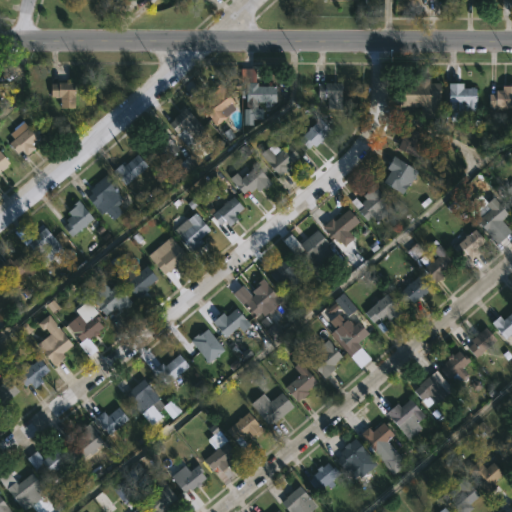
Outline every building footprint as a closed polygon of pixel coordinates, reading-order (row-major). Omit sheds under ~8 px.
[(254,69),(254,81),(256,81),(256,85),(274,85),(274,101),(254,101),(254,106),(250,106),(250,108),(243,108),(243,91),(244,91),(244,82),(240,82),(240,68),(254,68),(254,69)] [(425,78),(425,82),(436,83),(436,100),(426,100),(426,105),(393,105),(393,82),(413,82),(413,78),(425,78)] [(338,82),(338,109),(324,108),(324,103),(315,103),(315,83),(338,82)] [(78,83),(77,108),(62,108),(63,97),(53,97),(53,83),(78,83)] [(459,83),(459,88),(467,88),(467,86),(473,88),(472,111),(444,110),(445,83),(459,83)] [(511,107),(493,107),(486,107),(486,94),(491,94),(491,90),(498,90),(498,85),(505,85),(505,83),(511,83),(511,107)] [(217,85),(230,102),(220,110),(225,116),(212,126),(203,114),(199,117),(183,96),(194,88),(201,97),(217,85)] [(199,127),(196,129),(201,135),(194,141),(181,127),(174,134),(165,124),(170,119),(169,118),(181,107),(199,127)] [(315,118),(328,130),(312,147),(309,144),(305,148),(295,139),(305,130),(304,129),(306,126),(307,127),(315,118)] [(24,120),(30,128),(33,125),(43,137),(34,145),(37,148),(28,155),(24,150),(19,154),(11,143),(16,139),(12,134),(17,130),(15,128),(24,120)] [(418,133),(415,142),(423,145),(418,158),(394,149),(399,133),(401,134),(404,127),(418,133)] [(177,151),(155,169),(140,150),(162,132),(177,151)] [(285,144),(296,157),(285,166),(287,168),(276,177),(258,152),(264,147),(265,148),(270,145),(273,146),(277,150),(285,144)] [(9,166),(0,173),(0,150),(1,150),(12,163),(9,165),(9,166)] [(148,166),(125,185),(112,171),(121,164),(123,166),(138,154),(148,166)] [(415,171),(406,186),(405,185),(400,192),(380,181),(386,171),(382,168),(389,156),(415,171)] [(252,165),(268,183),(261,189),(259,188),(255,191),(253,189),(249,193),(246,190),(241,195),(223,174),(230,168),(237,179),(252,165)] [(119,206),(124,212),(115,220),(108,211),(103,215),(89,197),(94,193),(91,190),(96,186),(95,185),(108,174),(120,188),(118,191),(123,197),(120,199),(123,203),(119,206)] [(386,202),(381,207),(389,216),(377,226),(371,219),(365,224),(347,202),(352,197),(357,202),(361,199),(359,196),(364,192),(362,190),(370,184),(386,202)] [(234,219),(225,227),(221,221),(218,224),(209,214),(230,196),(239,207),(230,215),(234,219)] [(487,235),(471,215),(483,205),(482,204),(491,197),(504,214),(495,222),(498,226),(487,235)] [(96,219),(73,237),(64,226),(70,222),(67,219),(72,215),(70,212),(74,209),(71,206),(79,199),(96,219)] [(344,209),(356,221),(345,231),(351,238),(340,247),(334,240),(332,242),(328,238),(327,240),(322,235),(324,234),(318,227),(328,218),(331,221),(344,209)] [(191,249),(188,252),(175,236),(188,225),(183,219),(192,212),(206,230),(196,238),(200,243),(191,249)] [(53,257),(46,264),(29,244),(47,228),(64,247),(53,257)] [(313,229),(325,242),(327,240),(336,251),(309,275),(300,264),(302,262),(293,252),(290,255),(280,243),(289,235),(296,244),(313,229)] [(470,230),(481,242),(473,248),(476,252),(463,263),(449,247),(462,235),(463,236),(470,230)] [(431,240),(451,263),(441,272),(443,274),(431,284),(420,270),(423,267),(416,259),(421,255),(427,262),(435,256),(426,244),(431,240)] [(172,244),(184,257),(167,271),(164,268),(159,273),(150,262),(162,250),(163,252),(172,244)] [(24,253),(39,271),(31,278),(26,272),(13,282),(0,266),(11,257),(14,261),(24,253)] [(299,277),(289,286),(282,278),(275,284),(266,274),(271,270),(270,268),(282,257),(299,277)] [(144,266),(155,279),(145,287),(147,290),(144,292),(152,301),(144,308),(119,278),(132,267),(136,272),(144,266)] [(416,275),(427,288),(423,291),(425,293),(418,299),(417,297),(409,304),(406,301),(403,304),(396,297),(400,293),(398,291),(406,282),(407,284),(416,275)] [(258,278),(275,297),(268,303),(271,306),(265,312),(262,308),(252,317),(240,303),(238,305),(229,294),(239,285),(248,296),(250,294),(247,291),(252,287),(250,285),(258,278)] [(119,284),(134,303),(123,311),(119,306),(112,311),(110,308),(105,312),(98,304),(110,292),(108,291),(119,284)] [(382,294),(398,312),(391,319),(389,317),(385,320),(382,317),(376,322),(374,320),(370,323),(361,313),(372,303),(371,301),(374,299),(375,300),(382,294)] [(240,316),(247,324),(239,332),(234,327),(221,339),(206,323),(218,312),(222,317),(232,308),(240,316)] [(510,311),(511,313),(511,330),(501,340),(487,323),(495,316),(499,320),(510,311)] [(102,334),(96,338),(95,336),(91,339),(100,350),(90,358),(79,344),(83,342),(74,331),(98,312),(104,320),(102,322),(106,327),(100,332),(102,334)] [(358,367),(347,356),(350,354),(336,338),(354,321),(364,333),(354,343),(368,358),(358,367)] [(489,343),(474,357),(465,347),(469,344),(466,340),(482,326),(493,340),(489,343)] [(63,362),(57,367),(43,351),(57,339),(53,334),(61,327),(75,344),(64,354),(68,358),(63,362)] [(201,328),(211,339),(196,353),(199,356),(192,361),(180,348),(185,344),(180,339),(188,331),(192,335),(201,328)] [(323,375),(320,378),(302,358),(323,340),(338,357),(328,365),(331,369),(323,375)] [(454,349),(466,361),(460,367),(467,374),(459,382),(458,380),(455,383),(449,377),(445,380),(437,370),(440,367),(439,365),(445,359),(443,357),(447,353),(449,355),(454,349)] [(175,354),(186,367),(165,385),(152,369),(160,362),(163,365),(175,354)] [(46,382),(35,390),(31,384),(28,387),(20,376),(42,359),(52,371),(43,378),(46,382)] [(297,400),(293,403),(281,388),(296,375),(290,367),(296,362),(313,382),(303,391),(304,393),(297,400)] [(436,370),(451,387),(435,402),(428,394),(426,395),(432,401),(426,407),(411,390),(428,373),(429,374),(436,370)] [(156,401),(159,404),(167,398),(179,412),(172,417),(163,406),(155,412),(158,416),(149,424),(124,393),(141,377),(159,399),(156,401)] [(4,407),(0,410),(0,386),(10,378),(22,392),(4,407)] [(279,393),(291,407),(272,423),(269,420),(264,424),(247,404),(260,393),(268,402),(279,393)] [(405,399),(420,416),(413,422),(418,429),(405,440),(382,412),(392,403),(396,407),(405,399)] [(116,406),(126,419),(114,429),(117,433),(112,437),(108,433),(106,435),(92,418),(101,410),(105,415),(116,406)] [(244,412),(258,430),(246,439),(243,436),(240,439),(244,444),(238,450),(222,431),(235,421),(234,419),(236,419),(244,412)] [(101,442),(80,459),(71,448),(83,438),(76,431),(86,423),(101,442)] [(378,423),(389,435),(370,452),(355,435),(364,428),(368,432),(378,423)] [(345,468),(341,471),(332,460),(337,456),(335,453),(350,438),(362,452),(345,468)] [(225,465),(218,472),(213,467),(208,471),(199,461),(221,442),(232,454),(223,462),(225,465)] [(61,446),(72,461),(62,468),(66,474),(56,481),(52,476),(48,478),(41,468),(37,471),(28,459),(38,451),(44,459),(61,446)] [(476,463),(482,469),(489,462),(500,474),(489,483),(493,487),(485,495),(463,470),(474,460),(476,463)] [(323,462),(328,468),(330,467),(335,473),(314,492),(305,482),(309,478),(308,476),(313,471),(312,470),(323,462)] [(200,470),(196,473),(201,479),(196,483),(198,486),(194,489),(192,487),(187,491),(185,490),(182,493),(168,476),(181,465),(186,471),(195,464),(200,470)] [(34,473),(44,486),(26,500),(29,503),(22,508),(8,490),(18,482),(19,484),(34,473)] [(465,511),(453,511),(444,502),(457,491),(453,486),(461,479),(476,496),(466,505),(469,508),(465,511)] [(162,511),(151,511),(144,501),(160,490),(157,485),(164,480),(176,498),(161,509),(163,511),(162,511)] [(312,506),(304,511),(298,511),(297,511),(295,511),(286,511),(279,503),(284,499),(283,497),(295,487),(312,506)] [(13,511),(0,511),(0,495),(1,495),(13,511)]
